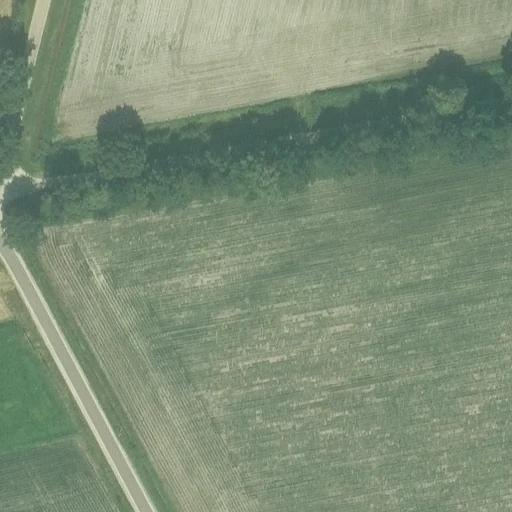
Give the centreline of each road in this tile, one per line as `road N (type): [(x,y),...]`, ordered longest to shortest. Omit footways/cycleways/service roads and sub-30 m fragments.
road 1 (track): [(511,102),(0,187)]
road 2 (unclassified): [(146,511),(0,242)]
road 3 (unclassified): [(0,171),(43,0)]
